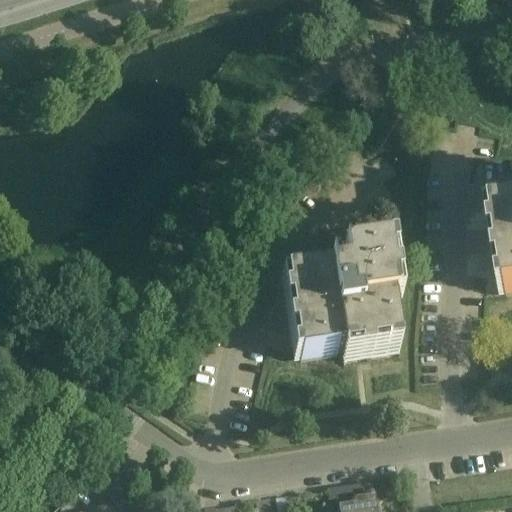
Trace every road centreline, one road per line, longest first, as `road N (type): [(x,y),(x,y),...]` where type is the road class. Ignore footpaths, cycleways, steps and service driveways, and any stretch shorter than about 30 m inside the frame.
road 1 (residential): [(206,477),(221,382),(240,333),(287,257),(343,199),(384,172)]
road 2 (residential): [(456,444),(449,357),(465,146)]
road 3 (residential): [(456,444),(206,477)]
road 4 (residential): [(0,330),(153,442)]
road 5 (unclassified): [(0,53),(169,0)]
